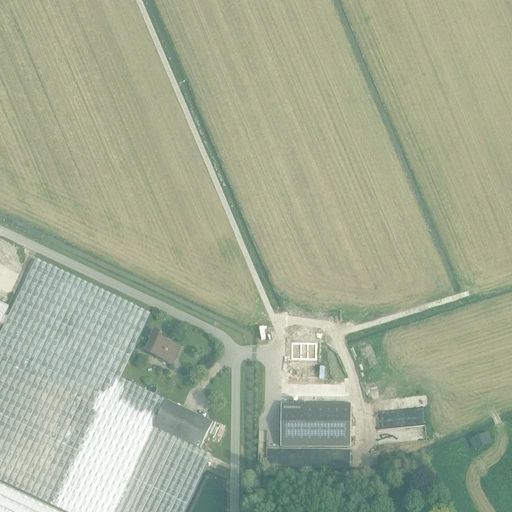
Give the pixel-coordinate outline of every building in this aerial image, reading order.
[(184,511),(210,456),(199,451),(153,429),(166,402),(119,380),(150,315),(34,260),(0,333),(0,482),(52,507),(61,511),(184,511)] [(0,284),(3,286),(10,272),(3,268),(0,274),(0,284)] [(176,358),(180,349),(159,338),(161,335),(154,331),(149,340),(151,341),(145,351),(156,357),(155,358),(169,364),(173,357),(176,358)] [(293,342),(293,358),(317,359),(318,342),(293,342)] [(212,424),(166,402),(153,429),(199,451),(212,424)] [(351,448),(351,408),(281,407),(280,447),(351,448)] [(50,511),(0,488),(0,511),(50,511)]
